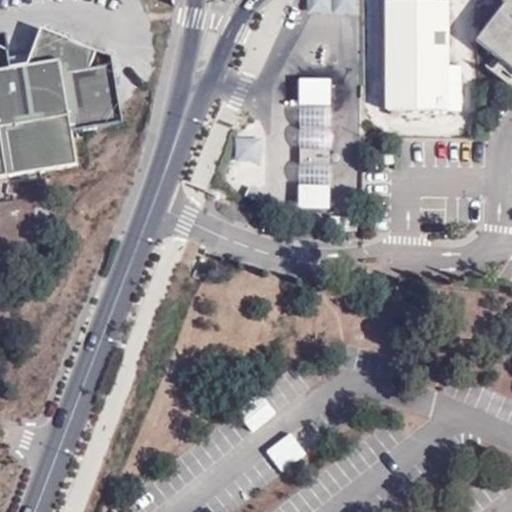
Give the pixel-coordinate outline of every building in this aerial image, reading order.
[(477,42),(511,69),(511,0),(506,0),(504,4),(506,6),(477,42)] [(389,111),(448,111),(449,66),(449,3),(389,2),(389,111)] [(115,60),(44,31),(29,67),(13,70),(8,37),(0,38),(0,179),(80,167),(75,132),(125,125),(115,60)] [(449,66),(448,111),(461,111),(461,66),(449,66)] [(302,154),(330,154),(331,108),(302,108),(302,154)] [(301,165),(329,166),(330,154),(302,154),(301,165)] [(329,189),(329,166),(301,165),(301,189),(329,189)]
